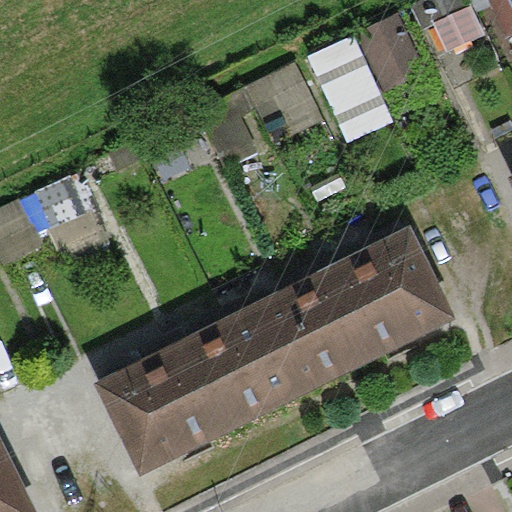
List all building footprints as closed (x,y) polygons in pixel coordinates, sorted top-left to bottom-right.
[(511,0),(486,0),(503,35),(511,31),(511,0)] [(402,9),(356,29),(382,90),(429,71),(402,9)] [(289,59),(195,111),(225,166),(258,147),(239,113),(270,96),(287,125),(316,108),(289,59)] [(77,179),(32,199),(49,236),(93,216),(77,179)] [(306,395),(460,318),(411,219),(256,296),(306,395)] [(152,473),(306,395),(256,296),(102,374),(152,473)] [(0,511),(20,511),(0,469),(0,511)]
